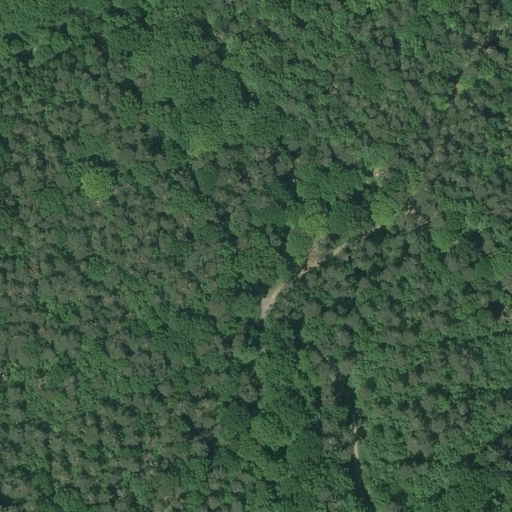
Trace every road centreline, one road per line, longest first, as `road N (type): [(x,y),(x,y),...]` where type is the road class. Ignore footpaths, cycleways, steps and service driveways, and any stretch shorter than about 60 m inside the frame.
road 1 (track): [(151,64),(180,71),(511,277)]
road 2 (track): [(266,298),(389,218),(417,188),(461,74),(511,23)]
road 3 (track): [(266,298),(156,138),(147,98),(151,64)]
road 4 (track): [(164,511),(257,409),(266,298)]
road 5 (track): [(266,298),(346,396),(355,474),(371,511)]
road 6 (unknown): [(148,77),(0,260)]
